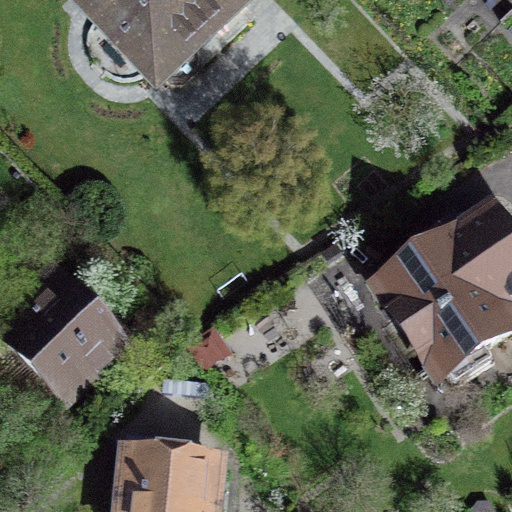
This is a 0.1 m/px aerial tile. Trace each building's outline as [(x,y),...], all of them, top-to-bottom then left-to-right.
[(247,0),(96,0),(87,10),(157,84),(163,78),(172,87),(183,88),(198,73),(198,62),(190,54),(247,0)] [(511,332),(511,244),(492,214),(377,292),(439,383),(448,377),(453,386),(454,387),(456,387),(458,387),(460,386),(490,365),(491,364),(491,362),(491,360),(490,359),(484,351),(511,332)] [(127,352),(64,285),(4,341),(67,408),(127,352)] [(212,332),(185,348),(202,375),(228,358),(212,332)] [(163,447),(129,443),(121,511),(214,511),(217,511),(219,491),(217,490),(218,473),(162,467),(163,447)]
